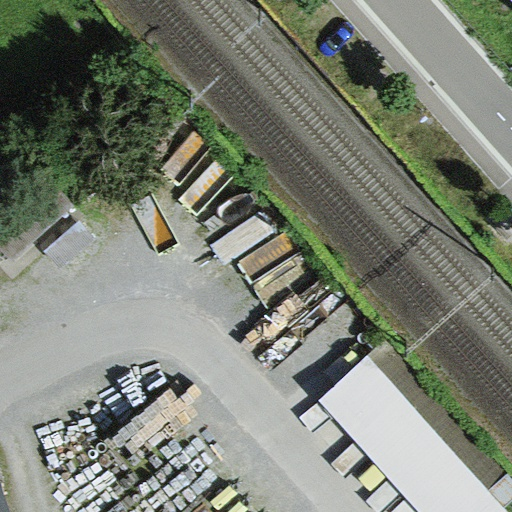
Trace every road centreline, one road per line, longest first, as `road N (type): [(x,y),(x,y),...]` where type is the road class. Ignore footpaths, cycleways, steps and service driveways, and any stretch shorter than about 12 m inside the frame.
road 1 (unknown): [(5,392),(137,340),(196,328),(226,339),(259,372),(355,511)]
road 2 (residential): [(387,0),(511,140)]
road 3 (unknown): [(48,511),(5,392)]
